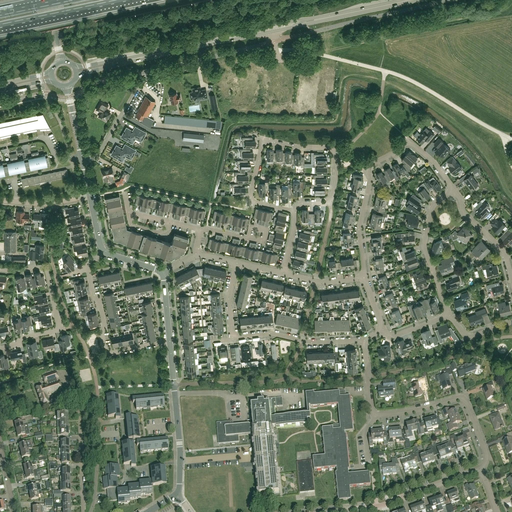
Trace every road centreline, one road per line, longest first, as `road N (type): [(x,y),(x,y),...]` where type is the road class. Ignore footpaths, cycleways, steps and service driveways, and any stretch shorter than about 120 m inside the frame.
road 1 (unclassified): [(504,135),(398,74),(275,50),(273,42)]
road 2 (residential): [(364,276),(366,167),(407,141),(454,189)]
road 3 (residential): [(295,211),(329,202),(331,148),(262,139),(253,201)]
road 4 (secondary): [(270,29),(85,69)]
road 5 (residential): [(0,348),(59,329),(45,265),(0,268)]
road 6 (residential): [(480,469),(487,456),(463,398),(378,414)]
road 7 (residential): [(169,340),(106,353),(86,264)]
road 8 (tertiary): [(176,493),(169,340)]
road 9 (residential): [(335,511),(377,506),(480,469)]
road 10 (secondary): [(270,29),(410,0)]
road 11 (residential): [(447,314),(422,249),(433,205),(454,189)]
road 12 (track): [(511,0),(503,10),(384,35)]
road 13 (motorway): [(0,28),(131,0)]
road 14 (unclassified): [(146,71),(273,42)]
road 15 (residential): [(233,337),(363,340)]
road 16 (residential): [(98,405),(79,414),(82,511)]
